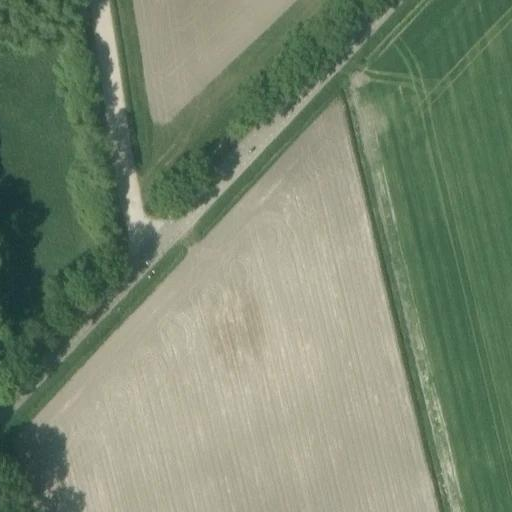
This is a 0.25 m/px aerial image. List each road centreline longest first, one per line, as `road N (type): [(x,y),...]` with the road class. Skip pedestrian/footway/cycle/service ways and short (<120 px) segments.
road 1 (unclassified): [(0,411),(396,0)]
road 2 (track): [(140,264),(98,0)]
